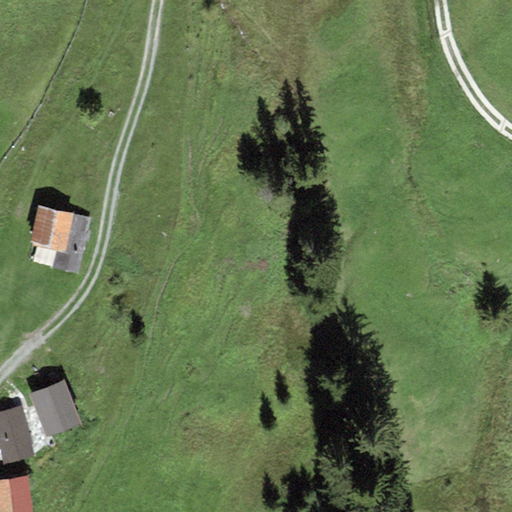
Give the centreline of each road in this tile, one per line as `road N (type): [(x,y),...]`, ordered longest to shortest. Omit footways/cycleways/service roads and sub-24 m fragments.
road 1 (track): [(156,0),(116,188),(77,279),(0,377)]
road 2 (track): [(443,0),(459,63),(486,106),(511,127)]
